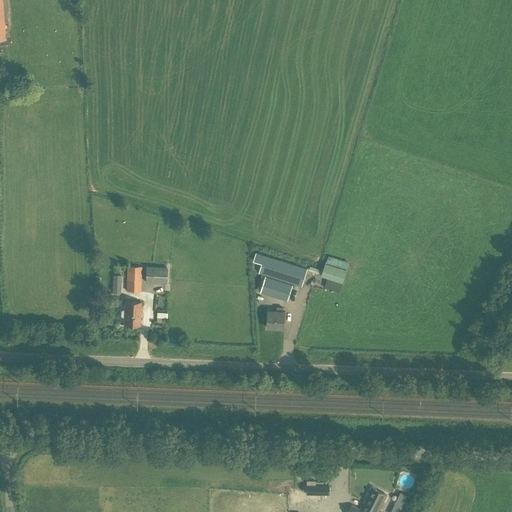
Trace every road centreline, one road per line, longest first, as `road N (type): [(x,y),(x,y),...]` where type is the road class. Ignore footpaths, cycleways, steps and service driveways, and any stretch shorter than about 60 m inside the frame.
road 1 (unclassified): [(0,355),(511,376)]
road 2 (tertiary): [(511,457),(7,436)]
